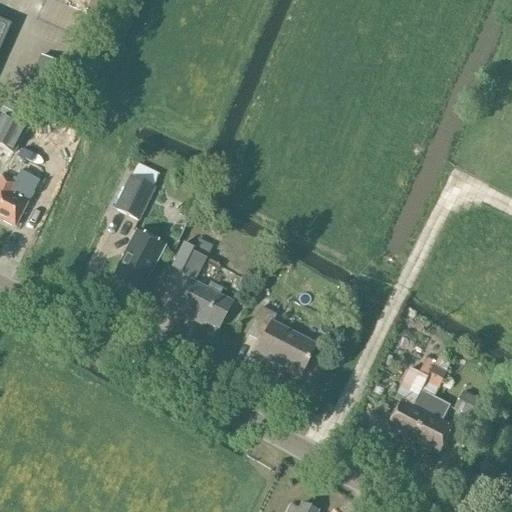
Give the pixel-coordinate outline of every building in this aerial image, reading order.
[(0,46),(9,27),(0,23),(0,46)] [(56,105),(71,70),(40,57),(25,91),(56,105)] [(0,148),(12,155),(25,130),(1,117),(0,120),(0,148)] [(69,165),(83,132),(69,126),(56,159),(69,165)] [(0,221),(13,228),(37,182),(5,165),(0,175),(0,221)] [(137,224),(154,189),(129,176),(112,211),(137,224)] [(148,271),(161,247),(137,234),(124,258),(123,258),(112,279),(137,293),(149,271),(148,271)] [(205,260),(213,244),(199,238),(193,250),(182,245),(171,268),(194,280),(205,260)] [(206,291),(190,283),(174,312),(193,322),(194,319),(217,330),(231,304),(219,298),(222,290),(209,283),(206,291)] [(299,377),(315,347),(271,324),(274,317),(260,309),(246,336),(260,343),(254,354),(299,377)] [(413,444),(436,400),(422,393),(414,408),(403,402),(388,431),(413,444)] [(481,442),(490,425),(485,422),(492,409),(485,406),(485,405),(464,393),(453,412),(480,427),(474,438),(481,442)] [(436,400),(413,444),(438,457),(453,429),(442,423),(450,408),(436,400)]
